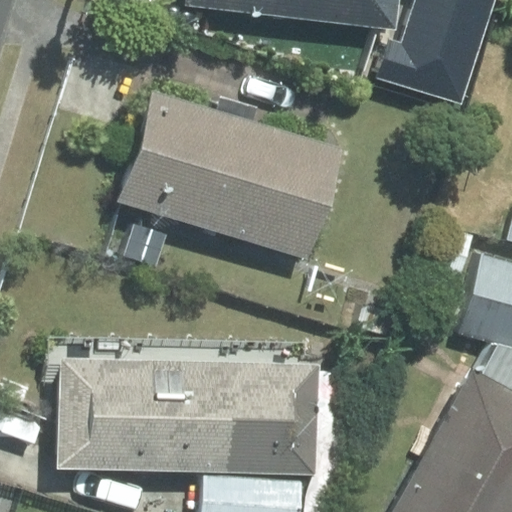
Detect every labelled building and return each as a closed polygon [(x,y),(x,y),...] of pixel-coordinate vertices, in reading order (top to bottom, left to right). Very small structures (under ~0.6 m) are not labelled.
[(402,0),(188,0),(189,8),(402,16),(402,0)] [(353,142),(152,83),(119,195),(320,254),(353,142)] [(471,229),(434,216),(418,263),(456,276),(471,229)] [(511,511),(511,251),(477,242),(453,329),(487,338),(389,511),(511,511)] [(322,352),(59,345),(56,457),(319,464),(322,352)] [(302,511),(303,472),(201,470),(199,511),(302,511)]
